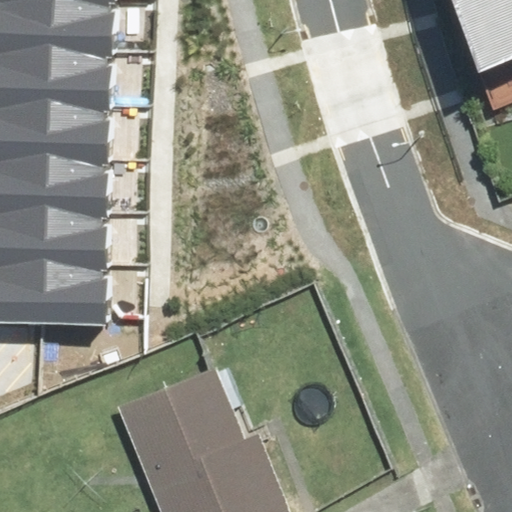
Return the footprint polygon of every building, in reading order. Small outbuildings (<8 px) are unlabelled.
[(1,0),(0,37),(119,40),(120,0),(1,0)] [(0,37),(0,52),(0,90),(118,93),(119,40),(0,37)] [(0,90),(0,143),(116,147),(118,93),(0,90)] [(0,143),(0,196),(115,200),(116,147),(0,143)] [(0,196),(0,250),(113,253),(115,200),(0,196)] [(0,250),(0,303),(112,306),(113,253),(0,250)] [(228,358),(125,398),(170,511),(303,511),(269,422),(256,428),(228,358)]
